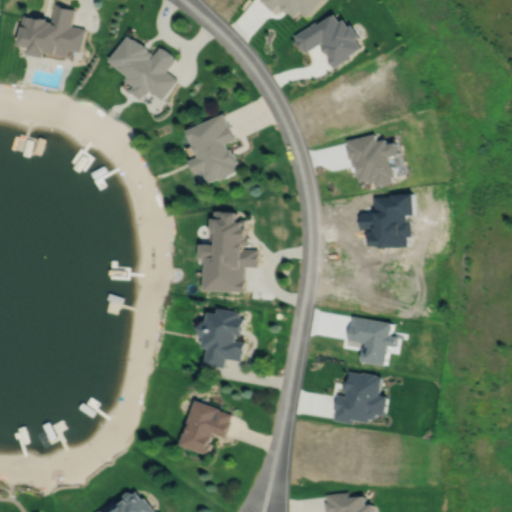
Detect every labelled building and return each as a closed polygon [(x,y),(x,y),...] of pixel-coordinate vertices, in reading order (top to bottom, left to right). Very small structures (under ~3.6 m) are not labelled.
[(261,0),(273,11),(280,3),(282,5),(280,7),(287,13),(288,11),(294,17),(300,11),(306,16),(320,0),(261,0)] [(57,3),(53,21),(49,20),(49,17),(40,15),(40,17),(34,16),(25,14),(20,34),(21,34),(19,44),(31,46),(30,53),(47,57),(48,51),(69,56),(70,48),(82,51),(87,28),(72,25),(76,8),(68,6),(68,5),(57,3)] [(294,35),(297,39),(296,40),(302,49),(303,48),(305,52),(322,42),(324,44),(321,46),(326,53),(328,56),(327,57),(334,67),(350,58),(348,56),(362,47),(356,38),(360,36),(352,24),(348,26),(343,18),(339,21),(334,13),(317,23),(316,21),(294,35)] [(128,35),(110,60),(130,75),(127,79),(135,86),(132,90),(144,99),(151,89),(165,99),(180,79),(168,70),(177,58),(174,56),(175,55),(165,48),(164,49),(161,46),(153,58),(151,57),(154,53),(148,49),(149,48),(141,42),(135,38),(134,39),(128,35)] [(223,113),(188,130),(189,133),(188,133),(189,136),(191,136),(194,144),(186,148),(197,174),(206,170),(206,171),(206,173),(208,179),(210,180),(211,182),(220,178),(221,179),(224,178),(225,179),(230,177),(229,175),(231,174),(232,176),(235,175),(234,173),(239,170),(236,164),(239,162),(235,153),(233,153),(231,148),(228,149),(226,144),(237,139),(236,136),(235,136),(230,127),(231,127),(230,124),(229,124),(223,113)] [(228,212),(217,211),(217,218),(213,218),(212,233),(216,233),(219,236),(219,245),(202,244),(202,259),(207,259),(206,291),(246,292),(246,280),(245,280),(245,267),(258,267),(258,264),(259,264),(260,253),(258,253),(259,250),(243,249),(243,245),(249,245),(250,236),(246,236),(247,229),(246,229),(246,220),(238,219),(238,213),(228,212)] [(219,308),(218,314),(210,313),(208,322),(205,322),(201,329),(202,337),(205,338),(203,348),(209,349),(206,365),(226,369),(227,359),(242,361),(245,342),(236,341),(237,335),(242,336),(245,319),(240,318),(241,312),(219,308)] [(350,372),(348,382),(346,382),(344,393),(347,393),(346,397),(338,395),(335,412),(336,413),(335,421),(354,424),(355,421),(370,424),(370,420),(373,421),(376,418),(377,416),(384,417),(388,398),(380,396),(383,378),(378,377),(378,376),(363,373),(363,374),(350,372)] [(196,401),(188,424),(189,425),(186,434),(185,433),(180,446),(193,451),(195,448),(209,453),(212,444),(210,444),(214,433),(226,438),(231,423),(230,422),(233,415),(220,411),(221,410),(196,401)] [(156,511),(158,511),(146,495),(145,496),(139,488),(135,491),(133,490),(129,489),(126,492),(125,496),(126,497),(107,511),(156,511)] [(352,490),(328,493),(329,500),(328,500),(329,511),(330,511),(377,511),(377,500),(370,501),(369,492),(352,494),(352,490)]
